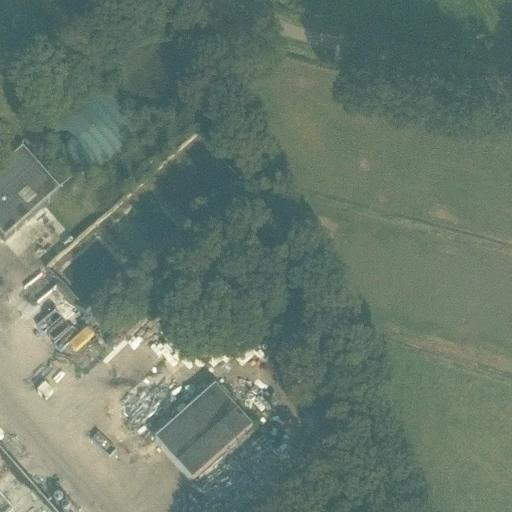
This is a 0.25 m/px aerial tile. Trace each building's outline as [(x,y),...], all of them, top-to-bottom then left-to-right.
[(35,133),(86,190),(146,136),(95,79),(35,133)] [(0,173),(0,237),(5,243),(59,194),(23,153),(0,173)] [(248,204),(234,216),(241,224),(255,211),(248,204)] [(191,484),(251,430),(237,415),(215,390),(155,444),(191,484)] [(0,511),(49,511),(0,456),(0,511)]
